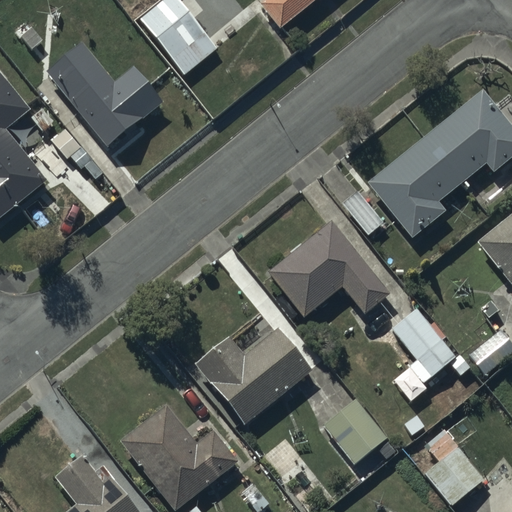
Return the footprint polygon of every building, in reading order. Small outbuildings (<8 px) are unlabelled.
[(176,0),(167,0),(139,23),(184,79),(218,52),(176,0)] [(320,0),(267,0),(258,7),(279,33),(320,0)] [(82,47),(48,75),(107,151),(161,106),(132,70),(114,85),(82,47)] [(29,115),(0,77),(0,221),(46,185),(6,134),(29,115)] [(511,153),(511,127),(480,89),(366,181),(411,236),(443,210),(435,200),(485,160),(493,169),(511,153)] [(358,194),(342,206),(368,240),(384,227),(358,194)] [(511,211),(475,240),(511,285),(511,211)] [(385,294),(330,221),(264,271),(299,317),(340,286),(360,313),(385,294)] [(455,356),(416,309),(390,330),(415,360),(407,366),(421,384),(455,356)] [(227,336),(194,362),(243,425),(311,371),(276,327),(241,354),(227,336)] [(511,351),(511,342),(500,328),(467,354),(483,375),(511,351)] [(354,399),(322,425),(352,464),(385,439),(354,399)] [(165,405),(118,441),(173,511),(236,463),(211,432),(195,444),(165,405)] [(483,479),(442,429),(424,444),(438,461),(423,472),(451,506),(483,479)] [(54,476),(75,502),(62,511),(138,511),(101,465),(94,471),(81,455),(54,476)]
